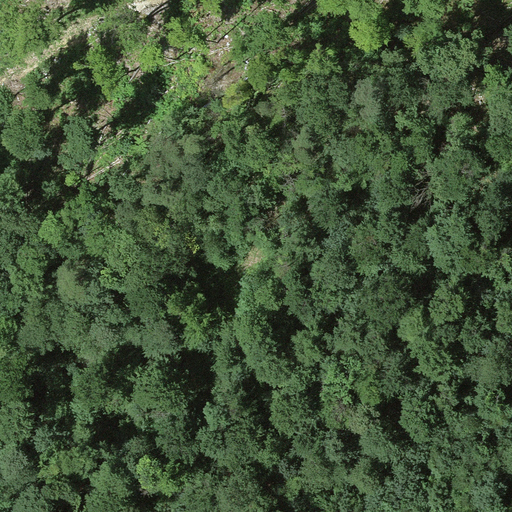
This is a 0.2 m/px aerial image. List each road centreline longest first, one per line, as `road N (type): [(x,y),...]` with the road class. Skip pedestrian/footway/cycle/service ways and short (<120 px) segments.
road 1 (track): [(235,280),(190,465),(163,511)]
road 2 (track): [(154,0),(0,82)]
